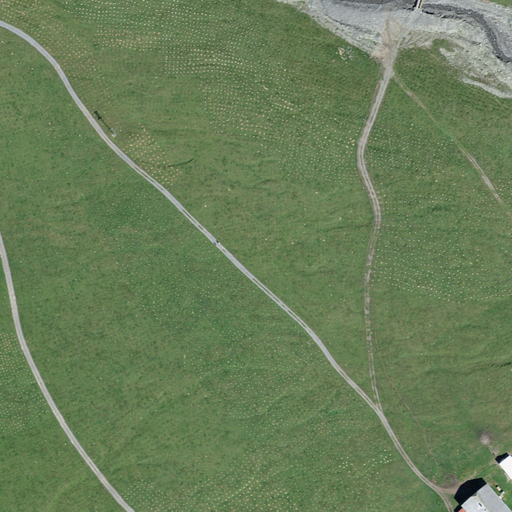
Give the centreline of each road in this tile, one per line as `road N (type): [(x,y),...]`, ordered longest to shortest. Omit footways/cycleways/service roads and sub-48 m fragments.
road 1 (track): [(450,498),(417,475),(311,334),(107,143),(55,67),(0,24)]
road 2 (track): [(0,249),(27,357),(62,425),(129,511)]
